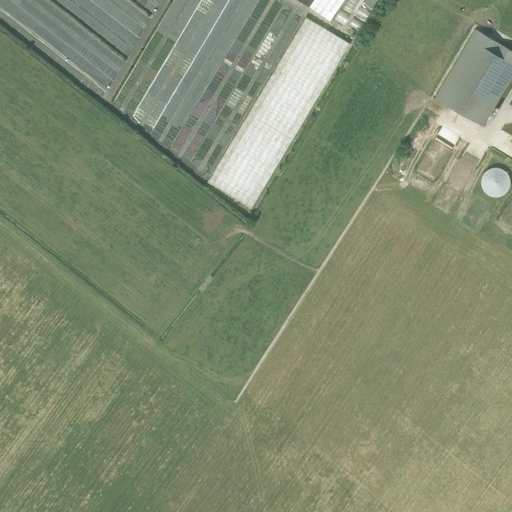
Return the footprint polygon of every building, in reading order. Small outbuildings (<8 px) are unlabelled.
[(0,0),(0,10),(113,100),(149,0),(0,0)] [(298,0),(330,21),(343,0),(298,0)] [(189,157),(196,158),(203,147),(217,149),(216,145),(214,146),(212,141),(216,139),(221,150),(240,119),(243,104),(258,82),(254,49),(212,22),(210,5),(203,15),(194,10),(189,37),(186,37),(162,74),(167,85),(153,91),(148,87),(145,92),(152,93),(150,104),(157,109),(150,110),(148,103),(143,128),(189,157)] [(206,182),(251,209),(349,43),(305,17),(206,182)] [(447,79),(435,99),(450,107),(481,126),(511,73),(511,50),(476,30),(447,79)] [(507,173),(505,171),(501,169),(497,168),(494,167),(489,169),(485,171),(481,176),(480,182),(481,187),(483,191),(489,195),(494,196),(501,195),(505,193),(508,189),(510,186),(510,180),(509,176),(507,173)]
